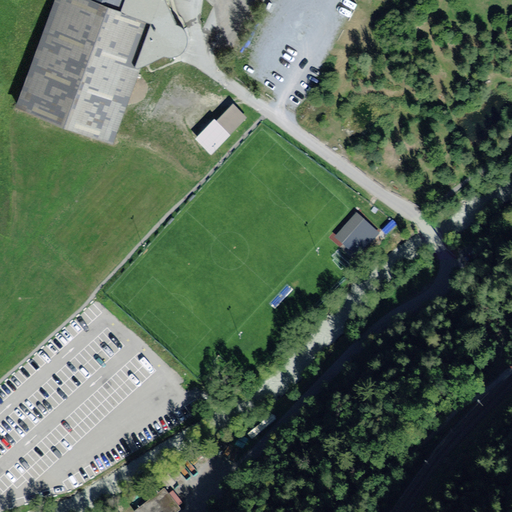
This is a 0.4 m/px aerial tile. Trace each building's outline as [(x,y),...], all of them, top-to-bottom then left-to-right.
[(54,0),(13,106),(112,141),(139,66),(182,47),(184,43),(184,39),(166,0),(54,0)] [(277,0),(247,61),(273,74),(311,0),(277,0)] [(247,121),(233,107),(197,142),(211,157),(247,121)] [(378,235),(363,221),(343,244),(357,257),(378,235)] [(172,511),(176,510),(165,493),(136,511),(172,511)]
